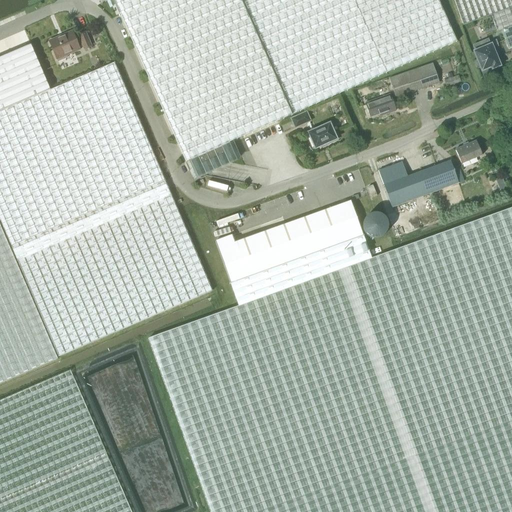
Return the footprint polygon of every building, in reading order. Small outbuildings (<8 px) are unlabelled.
[(228,143),(456,42),(437,0),(112,0),(185,162),(188,161),(196,178),(236,161),(228,143)] [(511,0),(452,0),(461,26),(491,15),(497,33),(501,32),(507,49),(511,46),(511,0)] [(78,35),(78,37),(75,38),(72,32),(49,41),(56,59),(57,59),(58,61),(66,58),(65,55),(79,49),(77,44),(81,43),(83,49),(91,46),(85,32),(78,35)] [(497,45),(495,40),(489,43),(490,46),(474,52),(477,61),(476,62),(478,68),(480,67),(481,71),(491,67),(492,69),(498,66),(496,59),(500,57),(495,45),(497,45)] [(30,45),(0,57),(0,222),(29,291),(58,357),(211,291),(114,63),(50,90),(48,87),(45,80),(30,45)] [(395,98),(439,82),(432,63),(388,79),(395,98)] [(448,79),(444,81),(446,87),(460,82),(458,76),(453,77),(448,79)] [(51,78),(45,80),(48,87),(54,85),(51,78)] [(385,112),(385,114),(395,111),(389,95),(365,104),(370,117),(385,112)] [(295,128),(309,121),(306,113),(291,120),(295,128)] [(308,134),(315,148),(327,143),(328,145),(335,141),(335,140),(335,139),(336,138),(334,133),(332,133),(328,125),(308,134)] [(475,141),(454,150),(460,164),(481,155),(475,141)] [(391,208),(463,182),(457,166),(452,168),(449,161),(406,177),(401,162),(377,171),(391,208)] [(376,196),(372,186),(367,188),(371,198),(376,196)] [(215,242),(237,304),(370,259),(350,202),(234,243),(231,236),(215,242)] [(237,304),(148,338),(211,511),(511,511),(511,207),(370,259),(237,304)] [(0,383),(57,359),(0,226),(0,383)] [(0,511),(130,511),(70,370),(0,400),(0,511)]
